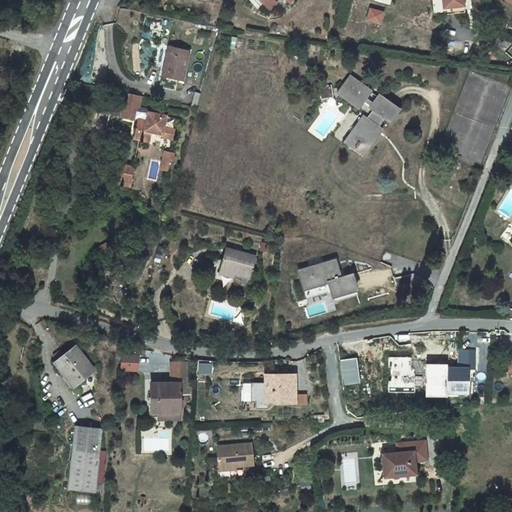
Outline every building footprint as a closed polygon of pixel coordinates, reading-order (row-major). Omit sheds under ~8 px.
[(471,11),(470,0),(449,0),(450,12),(471,11)] [(368,8),(364,21),(379,25),(383,12),(368,8)] [(190,50),(170,44),(162,74),(181,80),(190,50)] [(363,90),(340,77),(330,95),(353,108),(356,103),(363,107),(362,109),(367,112),(358,125),(353,123),(340,145),(361,158),(374,135),(369,133),(377,119),(383,121),(392,106),(371,93),(366,102),(360,98),(363,90)] [(322,90),(312,91),(313,100),(323,98),(322,90)] [(171,127),(174,117),(146,110),(147,108),(136,105),(139,97),(127,95),(124,104),(122,104),(119,116),(136,120),(132,139),(138,141),(146,143),(149,132),(158,133),(158,136),(171,139),(173,127),(171,127)] [(174,154),(164,151),(159,167),(166,169),(169,158),(173,159),(174,154)] [(132,168),(117,164),(113,181),(128,185),(132,168)] [(251,258),(219,250),(214,270),(246,278),(251,258)] [(363,291),(357,271),(344,275),(339,257),(300,268),(306,290),(331,283),(335,298),(363,291)] [(270,338),(271,328),(257,327),(256,337),(270,338)] [(428,388),(440,389),(440,397),(458,398),(459,390),(473,391),(474,382),(469,382),(470,369),(476,369),(478,350),(462,349),(460,367),(439,365),(439,361),(429,361),(428,388)] [(79,350),(60,367),(79,389),(98,372),(79,350)] [(124,371),(142,371),(142,353),(124,353),(124,371)] [(171,360),(171,381),(164,381),(164,388),(150,388),(150,397),(147,397),(147,414),(157,414),(157,410),(179,409),(179,389),(191,389),(191,380),(187,380),(186,360),(171,360)] [(294,375),(265,374),(264,402),(274,402),(275,398),(293,399),(294,375)] [(81,431),(70,493),(93,497),(104,435),(81,431)] [(249,442),(214,443),(214,465),(231,465),(250,465),(249,442)] [(383,456),(386,481),(417,476),(416,463),(428,462),(427,442),(407,444),(407,453),(399,454),(383,456)] [(407,453),(407,444),(398,445),(399,454),(407,453)]
